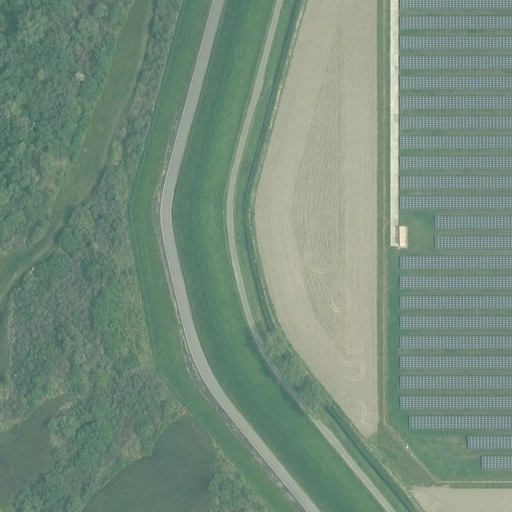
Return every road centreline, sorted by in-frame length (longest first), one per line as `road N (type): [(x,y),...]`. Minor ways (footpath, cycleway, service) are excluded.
road 1 (unclassified): [(390,511),(274,370),(249,321),(233,259),(230,189),(279,0)]
road 2 (unclassified): [(312,511),(198,364),(164,223),(217,0)]
road 3 (track): [(0,301),(97,177),(152,0)]
